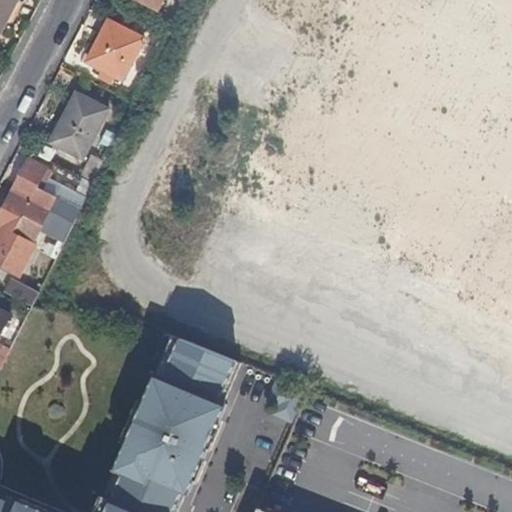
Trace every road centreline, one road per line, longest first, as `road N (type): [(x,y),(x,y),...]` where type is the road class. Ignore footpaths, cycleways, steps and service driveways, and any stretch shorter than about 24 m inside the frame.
road 1 (unknown): [(186,511),(241,374)]
road 2 (residential): [(67,0),(0,128)]
